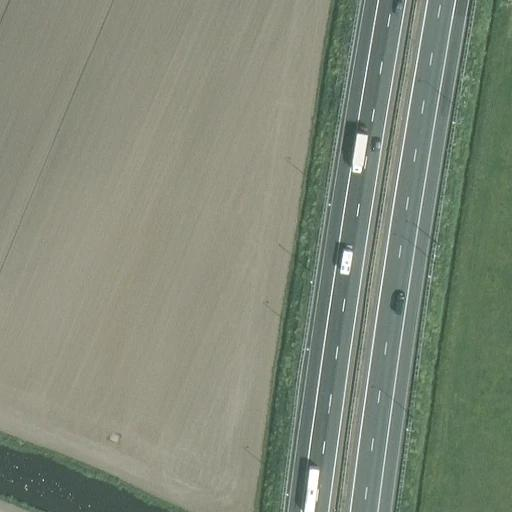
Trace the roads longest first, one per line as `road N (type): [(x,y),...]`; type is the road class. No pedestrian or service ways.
road 1 (motorway): [(375,511),(451,0)]
road 2 (motorway): [(382,0),(307,511)]
road 3 (track): [(464,511),(470,330),(511,49)]
